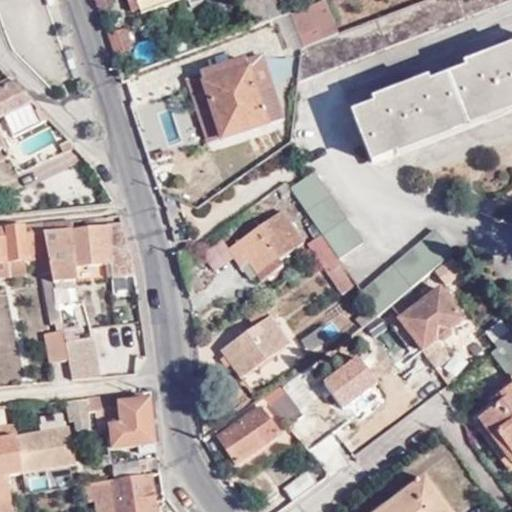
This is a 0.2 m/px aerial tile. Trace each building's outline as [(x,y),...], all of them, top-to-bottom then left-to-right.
[(126,0),(131,12),(138,10),(136,3),(144,0),(126,0)] [(144,0),(136,3),(138,10),(140,15),(179,0),(144,0)] [(241,0),(239,1),(252,31),(279,20),(272,0),(241,0)] [(511,0),(434,0),(338,38),(304,51),(299,82),(511,0)] [(291,16),(304,51),(338,38),(325,3),(291,16)] [(124,30),(106,36),(112,57),(131,50),(124,30)] [(464,68),(467,74),(511,56),(511,50),(491,58),(464,68)] [(261,55),(183,81),(204,148),(282,122),(261,55)] [(430,88),(375,109),(353,117),(371,164),(395,155),(394,151),(511,105),(511,56),(467,74),(430,88)] [(0,141),(0,118),(33,103),(13,81),(0,87),(0,142),(0,141)] [(373,103),(375,109),(430,88),(428,82),(399,93),(373,103)] [(511,105),(394,151),(395,155),(397,159),(511,114),(511,105)] [(362,244),(316,174),(290,191),(323,237),(333,251),(340,260),(362,244)] [(304,243),(282,214),(228,252),(222,245),(205,257),(220,278),(239,266),(242,268),(244,265),(261,285),(284,270),(277,263),(304,243)] [(114,277),(134,276),(133,263),(123,223),(72,228),(71,219),(43,222),(51,267),(54,284),(76,280),(75,269),(104,266),(103,263),(112,263),(114,277)] [(40,269),(51,267),(43,222),(0,226),(0,260),(21,258),(38,256),(40,269)] [(362,293),(379,318),(454,254),(435,232),(362,293)] [(333,251),(323,237),(309,248),(318,261),(333,251)] [(348,272),(340,260),(333,251),(318,261),(325,271),(331,267),(341,279),(348,272)] [(0,276),(23,274),(21,258),(0,260),(0,276)] [(461,269),(453,260),(436,275),(444,283),(461,269)] [(78,279),(112,276),(111,266),(77,269),(78,279)] [(61,322),(54,284),(51,267),(40,269),(49,323),(54,323),(61,322)] [(464,321),(441,289),(393,327),(416,359),(464,321)] [(290,344),(262,305),(240,321),(250,333),(226,351),(245,377),(290,344)] [(68,360),(65,342),(61,322),(54,323),(55,331),(45,333),(49,363),(68,360)] [(71,380),(101,378),(93,337),(65,342),(68,360),(71,380)] [(511,343),(497,354),(511,372),(511,343)] [(313,373),(286,390),(289,395),(302,414),(328,394),(313,373)] [(286,390),(283,386),(216,434),(238,465),(281,434),(265,409),(272,404),(276,406),(289,395),(286,390)] [(511,390),(472,419),(477,425),(482,423),(496,441),(499,439),(511,456),(511,390)] [(139,460),(154,458),(146,393),(83,399),(87,429),(88,436),(105,435),(107,460),(139,456),(139,460)] [(63,401),(66,422),(75,421),(76,430),(87,429),(83,399),(63,401)] [(10,475),(25,473),(19,437),(17,423),(0,425),(0,503),(14,501),(10,475)] [(19,437),(25,473),(76,466),(71,430),(19,437)] [(286,491),(295,503),(320,485),(311,474),(286,491)] [(154,511),(150,476),(113,482),(116,505),(106,506),(107,511),(154,511)] [(444,511),(423,482),(380,511),(444,511)] [(0,511),(15,511),(16,511),(14,501),(0,503),(0,511)]
